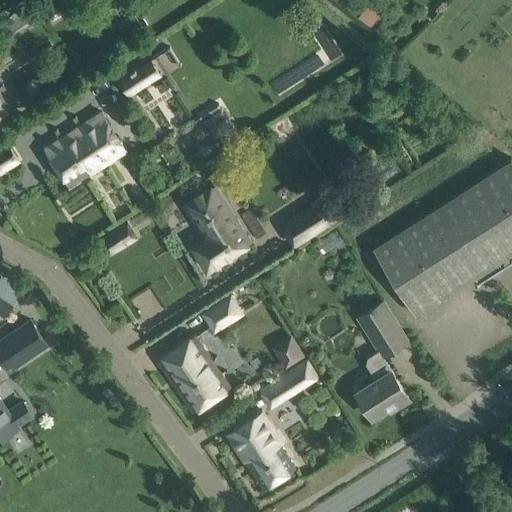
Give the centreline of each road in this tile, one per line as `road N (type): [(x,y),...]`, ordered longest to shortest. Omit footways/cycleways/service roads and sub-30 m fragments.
road 1 (residential): [(0,250),(50,277),(233,511)]
road 2 (tertiary): [(331,511),(511,396)]
